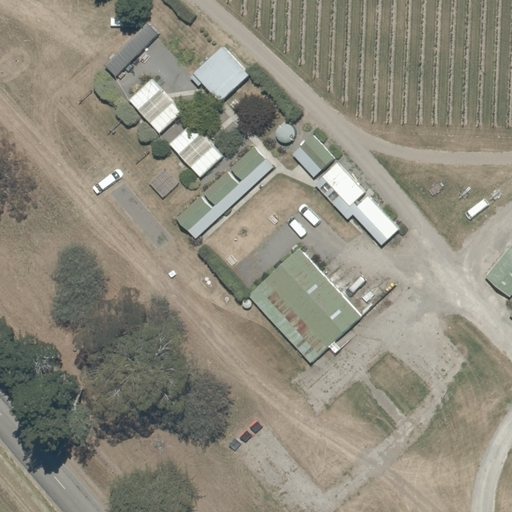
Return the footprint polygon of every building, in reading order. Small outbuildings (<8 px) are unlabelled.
[(244,73),(218,45),(189,73),(215,101),(244,73)] [(156,134),(179,112),(147,78),(124,100),(156,134)] [(188,122),(165,144),(198,179),(221,157),(188,122)] [(303,141),(285,158),(309,183),(334,159),(310,134),(303,141)] [(269,168),(248,145),(171,217),(190,239),(269,168)] [(334,159),(309,183),(344,220),(349,216),(380,249),(401,229),(334,159)] [(295,249),(282,235),(297,222),(267,189),(197,252),(239,299),(242,297),(306,368),(362,318),(298,247),(295,249)] [(511,291),(511,242),(480,278),(505,300),(511,291)]
